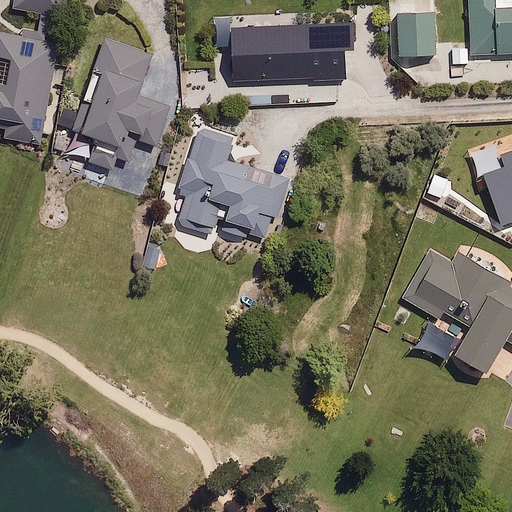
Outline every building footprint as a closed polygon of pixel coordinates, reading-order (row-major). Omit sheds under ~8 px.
[(63,0),(10,0),(10,6),(61,14),(63,0)] [(511,0),(465,0),(468,53),(511,50),(511,0)] [(433,13),(396,13),(396,55),(434,55),(433,13)] [(354,47),(354,21),(231,24),(232,78),(342,76),(342,47),(354,47)] [(42,145),(60,41),(0,30),(0,54),(4,55),(0,76),(0,128),(2,129),(1,138),(42,145)] [(145,55),(100,40),(69,130),(91,137),(83,160),(109,169),(113,157),(128,162),(135,139),(153,144),(166,104),(133,93),(145,55)] [(231,137),(196,128),(171,216),(265,242),(284,176),(224,159),(231,137)] [(511,343),(511,290),(429,245),(401,296),(462,329),(449,352),(483,370),(501,338),(511,343)]
